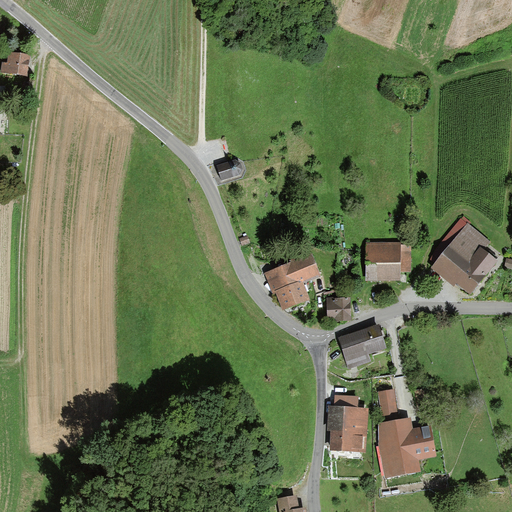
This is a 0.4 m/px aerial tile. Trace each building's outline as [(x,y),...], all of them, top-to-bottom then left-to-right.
[(31,57),(9,53),(7,64),(1,63),(0,71),(0,74),(27,79),(31,57)] [(215,168),(219,181),(238,174),(239,172),(240,169),(239,166),(238,164),(237,162),(234,161),(215,168)] [(437,262),(432,268),(453,286),(456,283),(470,294),(480,282),(493,266),(498,261),(483,249),(489,241),(470,224),(471,223),(464,217),(462,219),(461,218),(442,241),(444,242),(431,257),(437,262)] [(248,237),(240,239),(242,246),(250,244),(248,237)] [(368,246),(369,280),(399,279),(399,271),(409,271),(409,248),(400,248),(400,245),(368,246)] [(264,274),(273,296),(276,295),(284,314),(312,303),(305,286),(322,279),(312,255),(264,274)] [(350,302),(328,303),(329,321),(350,320),(350,302)] [(386,348),(378,324),(338,338),(349,368),(370,361),(368,354),(386,348)] [(379,392),(384,422),(400,419),(394,389),(379,392)] [(330,452),(365,455),(368,410),(359,409),(360,398),(333,396),(333,407),(329,407),(327,433),(332,433),(330,452)] [(384,422),(379,423),(379,443),(386,477),(420,470),(417,459),(436,455),(430,426),(413,429),(411,416),(400,419),(384,422)] [(297,495),(278,499),(279,511),(307,511),(307,507),(299,508),(297,495)]
